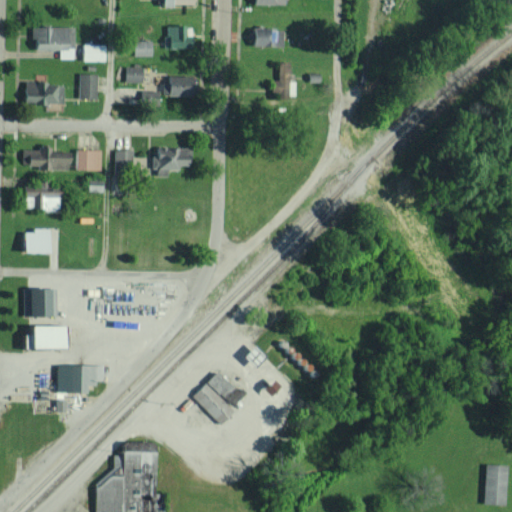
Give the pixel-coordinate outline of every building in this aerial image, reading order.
[(164,25),(163,48),(187,48),(187,25),(164,25)] [(29,50),(56,50),(56,58),(72,58),(72,27),(30,27),(29,50)] [(280,46),(280,28),(248,28),(248,46),(280,46)] [(130,55),(147,55),(147,40),(130,40),(130,55)] [(80,60),(103,60),(103,44),(80,44),(80,60)] [(285,62),(274,62),(275,80),(267,80),(268,98),(286,98),(285,62)] [(122,81),(138,82),(139,66),(122,66),(122,81)] [(94,73),(76,73),(75,98),(93,99),(94,73)] [(191,76),(163,75),(163,95),(190,96),(191,76)] [(61,83),(20,82),(20,103),(60,104),(61,83)] [(138,106),(155,105),(155,90),(137,91),(138,106)] [(18,148),(18,168),(64,167),(63,151),(47,151),(47,147),(18,148)] [(151,175),(163,176),(163,170),(175,170),(175,165),(185,165),(185,148),(151,147),(151,175)] [(98,149),(72,149),(72,169),(97,170),(98,149)] [(130,149),(111,149),(111,165),(129,165),(130,149)] [(85,191),(99,190),(99,178),(85,179),(85,191)] [(18,185),(18,197),(30,197),(30,209),(54,210),(55,187),(37,186),(37,185),(18,185)] [(44,251),(44,227),(28,227),(28,231),(18,231),(17,250),(44,251)] [(52,286),(23,287),(23,315),(53,314),(52,286)] [(56,323),(22,323),(22,346),(56,346),(56,323)] [(249,365),(259,355),(247,344),(237,354),(249,365)] [(52,391),(81,392),(81,382),(99,382),(99,364),(53,363),(52,391)] [(217,422),(231,408),(228,405),(239,393),(213,368),(188,395),(217,422)] [(117,440),(117,448),(150,449),(150,441),(117,440)] [(151,451),(109,450),(109,476),(92,475),(90,511),(158,511),(159,492),(150,492),(151,451)] [(502,504),(503,463),(482,463),(480,503),(502,504)]
